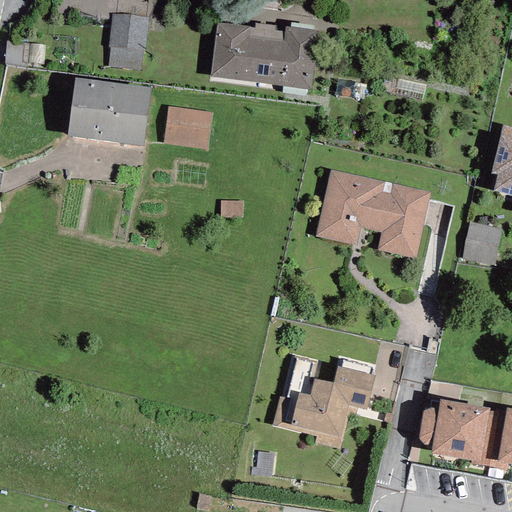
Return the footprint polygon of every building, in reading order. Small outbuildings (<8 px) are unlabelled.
[(150,0),(57,0),(55,17),(110,23),(106,59),(143,63),(150,0)] [(319,43),(212,31),(206,91),(312,102),(319,43)] [(27,46),(8,44),(6,65),(25,67),(25,66),(27,46)] [(44,47),(27,46),(25,66),(25,67),(42,69),(44,47)] [(71,94),(62,154),(140,164),(148,104),(71,94)] [(211,116),(167,111),(164,143),(208,148),(211,116)] [(511,157),(497,156),(489,208),(511,212),(511,157)] [(329,175),(315,240),(357,250),(361,233),(379,237),(375,253),(415,262),(430,196),(393,188),(391,199),(381,196),(384,187),(329,175)] [(501,233),(467,227),(461,264),(495,269),(501,233)] [(366,416),(374,381),(338,373),(334,391),(316,387),(322,364),(293,357),(276,429),(339,444),(347,412),(366,416)] [(489,417),(439,408),(430,460),(480,469),(489,417)] [(511,418),(503,417),(494,469),(511,472),(511,418)] [(276,457),(255,455),(254,472),(275,474),(276,457)]
